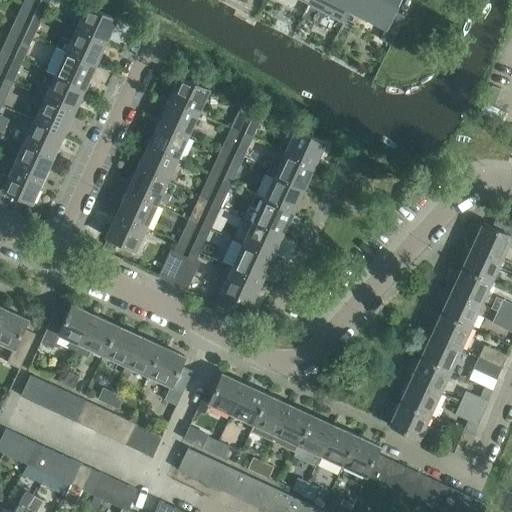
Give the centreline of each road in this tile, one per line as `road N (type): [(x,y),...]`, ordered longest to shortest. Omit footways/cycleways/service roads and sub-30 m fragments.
road 1 (residential): [(51,257),(294,361),(309,355),(469,188),(511,188)]
road 2 (residential): [(51,257),(152,37)]
road 3 (residential): [(391,435),(478,474),(511,389)]
